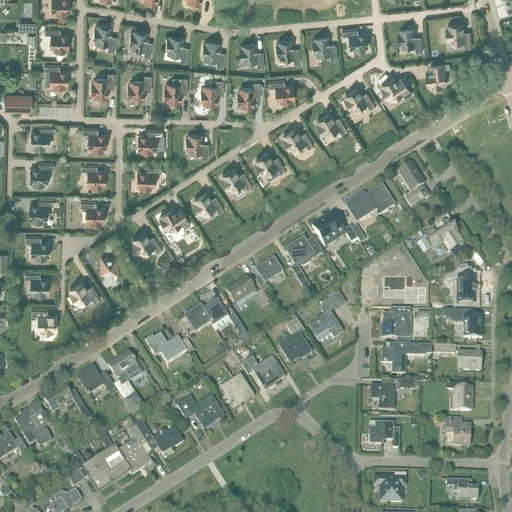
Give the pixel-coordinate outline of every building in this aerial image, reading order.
[(51,0),(51,12),(55,13),(55,15),(66,15),(66,13),(69,13),(69,0),(51,0)] [(19,23),(18,31),(35,31),(36,23),(19,23)] [(449,29),(447,29),(448,41),(450,41),(451,44),(465,43),(463,25),(449,27),(449,29)] [(95,28),(93,40),(95,40),(95,44),(109,46),(111,28),(97,26),(97,29),(95,28)] [(400,34),(398,34),(399,45),(401,45),(402,49),(416,47),(414,30),(400,31),(400,34)] [(131,34),(129,45),(131,46),(131,49),(145,51),(147,34),(133,32),(133,34),(131,34)] [(366,34),(348,36),(350,50),(353,50),(353,52),(365,51),(365,49),(367,48),(366,34)] [(51,35),(50,49),(54,49),(54,51),(66,52),(66,49),(68,49),(68,35),(51,35)] [(167,39),(165,51),(168,51),(167,55),(181,57),(184,39),(170,37),(169,39),(167,39)] [(314,42),(312,42),(313,54),(315,53),(316,57),(330,56),(328,38),(314,39),(314,42)] [(278,45),(276,45),(277,57),(279,57),(279,60),(293,59),(292,41),(278,43),(278,45)] [(203,44),(201,56),(204,56),(203,60),(217,62),(220,45),(206,42),(205,45),(203,44)] [(241,49),(239,49),(240,61),(243,60),(243,64),(257,63),(255,45),(241,46),(241,49)] [(432,72),(427,73),(429,87),(431,87),(431,89),(443,88),(442,85),(446,85),(444,71),(450,71),(450,64),(431,66),(432,72)] [(486,70),(479,74),(482,79),(489,74),(486,70)] [(50,71),(50,86),(53,86),(53,88),(65,88),(65,86),(67,86),(68,72),(50,71)] [(164,88),(164,100),(166,100),(166,102),(181,103),(181,85),(182,85),(182,83),(180,83),(181,79),(172,79),(172,85),(167,85),(167,88),(164,88)] [(382,88),(381,90),(387,99),(389,98),(391,101),(402,94),(405,99),(406,99),(411,95),(409,92),(401,80),(396,83),(393,79),(381,86),(382,88)] [(91,84),(91,95),(93,95),(93,98),(108,98),(108,80),(94,80),(94,84),(91,84)] [(128,86),(128,98),(130,98),(130,100),(144,100),(144,83),(130,82),(130,86),(128,86)] [(210,82),(210,87),(203,87),(203,91),(201,91),(200,102),(203,103),(203,105),(217,105),(217,96),(223,96),(223,82),(210,82)] [(293,86),(275,88),(276,102),(280,101),(280,104),(292,103),(292,100),(294,100),(293,86)] [(346,99),(344,100),(350,110),(352,109),(354,112),(366,104),(357,89),(345,97),(346,99)] [(237,93),(237,105),(239,105),(239,107),(254,108),(254,90),(240,90),(240,93),(237,93)] [(4,95),(4,111),(31,112),(31,96),(4,95)] [(318,124),(317,125),(323,135),(325,134),(327,137),(339,129),(329,114),(317,122),(318,124)] [(285,139),(283,140),(289,150),(291,149),(293,152),(305,144),(295,129),(283,137),(285,139)] [(31,133),(30,147),(33,147),(33,149),(45,150),(45,147),(48,147),(49,133),(31,133)] [(88,135),(88,149),(90,149),(90,151),(102,152),(102,149),(105,149),(106,135),(88,135)] [(138,136),(138,150),(140,150),(140,153),(152,153),(152,151),(155,151),(156,137),(138,136)] [(186,138),(185,150),(188,150),(188,154),(202,154),(202,136),(188,136),(188,138),(186,138)] [(257,163),(255,165),(261,174),(263,173),(265,176),(277,169),(268,154),(256,161),(257,163)] [(412,165),(397,174),(411,194),(405,198),(412,209),(431,197),(424,186),(425,185),(412,165)] [(35,183),(34,186),(44,186),(44,184),(47,184),(48,170),(32,169),(32,183),(35,183)] [(223,179),(221,180),(228,190),(230,189),(232,192),(243,184),(234,169),(222,177),(223,179)] [(87,171),(87,186),(90,186),(90,188),(102,188),(102,186),(105,186),(105,172),(102,172),(87,171)] [(137,173),(137,187),(139,187),(139,189),(151,190),(151,187),(154,187),(155,173),(137,173)] [(382,187),(366,197),(365,198),(376,213),(375,213),(378,217),(395,206),(382,187)] [(195,203),(193,204),(200,214),(202,213),(204,216),(215,208),(206,193),(194,201),(195,203)] [(365,198),(366,197),(364,195),(345,207),(357,225),(375,213),(376,213),(365,198)] [(403,203),(398,206),(405,216),(410,213),(403,203)] [(35,220),(35,223),(43,223),(43,220),(47,220),(47,206),(32,206),(31,220),(35,220)] [(86,208),(86,222),(89,222),(89,225),(101,225),(101,222),(104,223),(104,208),(101,208),(86,208)] [(162,218),(160,220),(166,229),(168,228),(170,231),(181,224),(184,229),(190,225),(180,210),(175,213),(172,209),(160,216),(162,218)] [(351,244),(358,240),(351,230),(350,228),(344,232),(333,215),(312,228),(325,248),(346,235),(351,244)] [(437,220),(418,233),(421,239),(424,237),(438,259),(449,252),(450,254),(451,256),(453,257),(454,258),(457,258),(459,258),(461,257),(462,256),(464,253),(464,252),(464,249),(463,247),(462,245),(448,223),(442,227),(437,220)] [(351,230),(358,240),(360,244),(366,241),(356,226),(351,230)] [(133,241),(134,242),(132,244),(138,254),(140,252),(142,255),(154,248),(144,233),(133,241)] [(0,248),(6,250),(9,240),(1,238),(0,239),(0,248)] [(113,240),(107,239),(105,250),(111,252),(113,240)] [(299,244),(286,252),(296,267),(297,267),(298,270),(299,269),(302,267),(303,268),(310,264),(310,262),(322,255),(313,240),(305,245),(306,246),(302,248),(299,244)] [(34,257),(34,259),(46,259),(46,257),(48,257),(49,243),(31,243),(31,257),(34,257)] [(99,259),(99,275),(116,275),(116,259),(99,259)] [(262,292),(263,293),(269,289),(266,285),(284,273),(275,260),(256,271),(261,279),(256,282),(261,290),(262,292)] [(296,267),(291,270),(304,291),(310,287),(299,269),(298,270),(297,267),(296,267)] [(448,275),(448,281),(458,281),(457,288),(451,288),(451,304),(457,304),(457,305),(475,305),(475,278),(469,278),(469,267),(461,267),(448,275)] [(384,276),(384,298),(405,299),(405,303),(426,304),(426,288),(406,287),(406,277),(384,276)] [(240,284),(226,292),(235,306),(236,306),(239,311),(247,305),(244,300),(256,293),(246,278),(239,282),(240,284)] [(34,293),(34,296),(45,296),(45,294),(48,294),(48,279),(30,279),(30,293),(34,293)] [(71,292),(69,294),(77,307),(91,298),(83,285),(80,287),(78,285),(69,290),(71,292)] [(317,323),(308,328),(318,344),(331,336),(333,341),(344,334),(331,314),(331,313),(335,310),(336,312),(346,305),(337,290),(338,289),(336,286),(325,293),(329,299),(322,303),(325,309),(321,312),(323,315),(315,320),(317,323)] [(312,290),(307,294),(311,301),(316,297),(312,290)] [(256,295),(264,308),(270,304),(263,293),(262,292),(256,295)] [(139,296),(134,299),(137,304),(142,302),(139,296)] [(241,339),(247,335),(234,316),(229,319),(217,301),(202,311),(216,333),(231,323),(241,339)] [(195,332),(196,334),(211,325),(201,308),(185,318),(186,319),(179,324),(187,337),(195,332)] [(397,338),(397,345),(411,345),(411,339),(406,338),(406,321),(410,321),(411,309),(396,309),(396,314),(383,314),(383,318),(383,320),(383,326),(383,338),(392,338),(397,338)] [(446,311),(446,319),(462,319),(462,311),(446,311)] [(41,330),(41,332),(52,333),(52,330),(55,330),(55,316),(37,316),(37,330),(41,330)] [(464,317),(463,338),(481,338),(482,317),(464,317)] [(293,338),(278,347),(291,366),(301,359),(303,360),(312,355),(300,337),(305,333),(296,320),(286,327),(293,338)] [(187,353),(181,344),(178,339),(167,346),(159,334),(145,343),(155,359),(160,355),(167,366),(187,353)] [(181,344),(187,353),(188,356),(194,352),(187,340),(181,344)] [(226,352),(222,345),(216,349),(220,355),(226,352)] [(239,354),(246,350),(243,345),(236,350),(239,354)] [(432,355),(432,346),(411,345),(397,345),(390,345),(392,346),(392,351),(382,350),(382,364),(382,362),(392,363),(392,375),(406,375),(406,356),(427,357),(427,355),(432,355)] [(436,346),(435,354),(455,355),(456,347),(436,346)] [(240,364),(232,352),(226,356),(234,368),(240,364)] [(128,354),(108,367),(119,385),(114,388),(132,416),(142,409),(134,397),(132,398),(125,387),(142,376),(134,363),(135,363),(134,361),(133,362),(128,354)] [(458,354),(457,372),(481,372),(481,354),(458,354)] [(253,359),(242,366),(249,377),(253,374),(264,390),(268,388),(270,390),(276,387),(275,385),(285,379),(272,359),(258,368),(253,359)] [(92,369),(77,379),(88,396),(103,387),(110,397),(117,393),(105,375),(98,379),(92,369)] [(240,376),(220,389),(234,411),(254,398),(240,376)] [(370,386),(370,400),(380,400),(380,403),(379,403),(378,410),(394,411),(394,392),(399,392),(399,390),(413,390),(413,387),(418,387),(418,382),(413,382),(413,381),(385,380),(385,386),(370,386)] [(448,384),(448,391),(456,391),(455,412),(470,413),(470,391),(462,390),(463,385),(448,384)] [(63,388),(43,400),(52,414),(72,401),(77,408),(76,408),(85,423),(91,419),(74,392),(68,396),(63,388)] [(190,399),(177,407),(187,422),(195,416),(204,430),(224,417),(211,398),(202,403),(204,406),(197,410),(190,399)] [(25,413),(14,421),(30,446),(35,442),(40,449),(52,442),(44,430),(50,426),(41,413),(30,420),(25,413)] [(461,426),(461,420),(446,419),(446,425),(442,425),(442,433),(445,434),(453,434),(453,446),(469,446),(469,427),(461,426)] [(135,426),(136,428),(142,437),(148,433),(141,422),(135,426)] [(399,429),(393,429),(393,424),(375,424),(375,429),(369,429),(369,445),(383,445),(383,441),(392,442),(392,448),(399,449),(399,429)] [(147,445),(142,437),(136,428),(129,432),(135,442),(117,454),(116,454),(129,473),(132,477),(152,464),(141,448),(147,445)] [(166,435),(164,432),(152,440),(159,450),(158,450),(161,455),(170,450),(171,452),(184,444),(175,429),(166,435)] [(142,437),(147,445),(153,454),(158,450),(159,450),(152,440),(148,433),(142,437)] [(105,434),(99,438),(103,444),(109,440),(105,434)] [(67,459),(69,457),(73,455),(61,437),(55,441),(61,451),(62,451),(67,459)] [(0,438),(0,461),(18,450),(22,457),(27,454),(19,441),(15,444),(11,439),(3,444),(0,438)] [(117,480),(129,473),(116,454),(117,454),(114,449),(86,467),(77,453),(70,458),(78,471),(83,479),(88,476),(94,485),(98,482),(103,488),(112,482),(111,481),(115,478),(116,480),(117,480)] [(83,479),(78,471),(67,478),(74,488),(84,481),(84,480),(83,479)] [(374,480),(374,487),(381,487),(383,487),(383,494),(381,494),(381,503),(402,503),(402,495),(397,495),(398,488),(405,488),(405,480),(374,480)] [(446,481),(446,488),(453,488),(453,493),(457,493),(457,501),(477,501),(478,489),(470,489),(470,482),(446,481)] [(8,488),(0,492),(0,498),(5,499),(12,494),(8,488)] [(66,511),(82,502),(75,491),(67,497),(65,495),(64,496),(62,493),(43,505),(47,511),(66,511)] [(10,495),(6,500),(10,504),(14,499),(10,495)]
